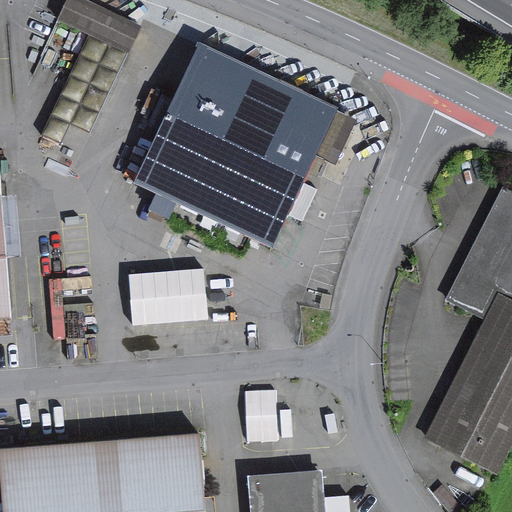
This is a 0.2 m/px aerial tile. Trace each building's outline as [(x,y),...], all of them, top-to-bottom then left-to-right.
[(54,111),(92,129),(142,21),(97,0),(67,0),(59,17),(91,32),(54,111)] [(210,40),(147,173),(272,232),(335,99),(210,40)] [(435,432),(492,460),(500,464),(511,438),(511,189),(504,186),(452,291),(494,311),(435,432)] [(207,282),(130,286),(132,337),(209,334),(207,282)] [(279,445),(277,396),(246,398),(248,446),(279,445)] [(0,444),(6,511),(203,511),(196,426),(0,444)] [(322,511),(321,469),(256,472),(257,511),(322,511)]
